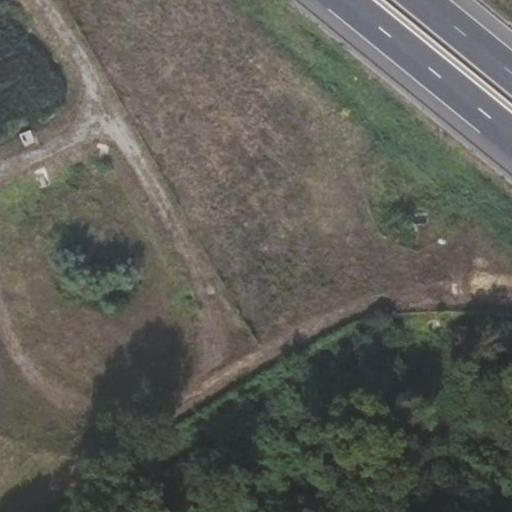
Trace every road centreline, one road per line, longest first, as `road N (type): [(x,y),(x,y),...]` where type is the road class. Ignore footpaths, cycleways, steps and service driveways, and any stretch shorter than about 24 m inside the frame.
road 1 (motorway): [(344,0),(511,136)]
road 2 (motorway): [(511,75),(418,0)]
